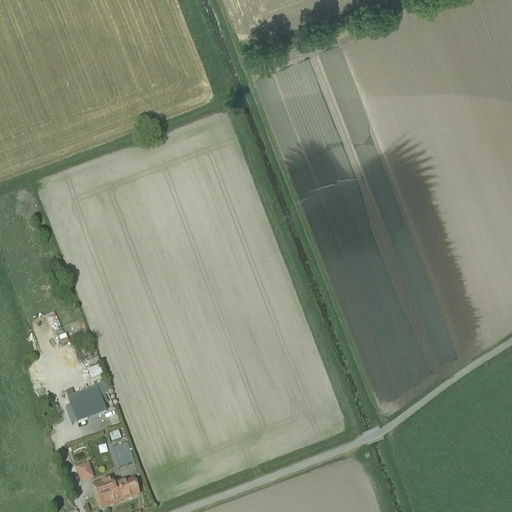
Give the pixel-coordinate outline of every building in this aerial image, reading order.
[(67,335),(59,337),(61,344),(69,342),(67,335)] [(92,378),(102,375),(100,368),(90,371),(92,378)] [(95,388),(99,397),(107,394),(104,385),(95,388)] [(77,424),(105,412),(99,397),(95,388),(68,399),(71,407),(77,424)] [(72,426),(77,424),(71,407),(65,409),(72,426)] [(127,444),(111,450),(117,469),(134,463),(127,444)] [(88,464),(76,469),(81,483),(93,479),(88,464)] [(110,480),(93,486),(96,493),(95,494),(101,509),(139,496),(133,481),(124,484),(113,488),(112,485),(110,480)]
